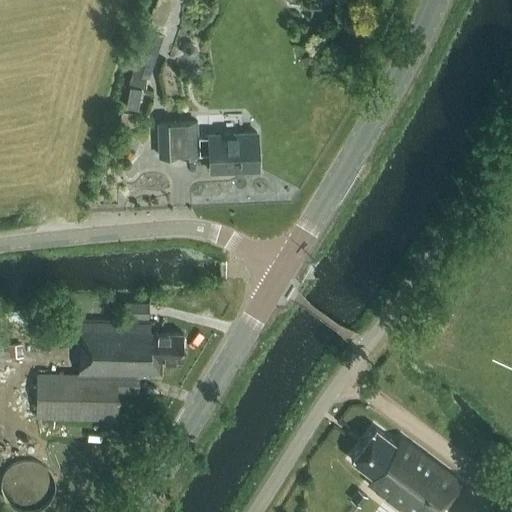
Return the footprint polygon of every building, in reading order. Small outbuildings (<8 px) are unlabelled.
[(158,0),(154,17),(172,22),(177,0),(158,0)] [(160,31),(147,27),(132,71),(144,75),(160,31)] [(125,106),(137,108),(141,88),(129,86),(125,106)] [(207,153),(208,171),(258,169),(257,132),(207,134),(207,135),(196,136),(196,121),(156,123),(157,156),(195,155),(195,154),(207,153)] [(125,301),(125,317),(148,318),(149,301),(125,301)] [(0,311),(0,353),(36,351),(34,310),(0,311)] [(181,360),(182,332),(149,331),(149,323),(78,321),(77,374),(36,373),(35,416),(115,418),(116,390),(137,391),(137,376),(159,376),(160,359),(181,360)] [(401,437),(396,444),(374,427),(350,458),(372,475),(368,481),(387,496),(391,491),(404,500),(400,506),(408,511),(437,511),(460,482),(401,437)] [(357,489),(350,499),(359,505),(366,495),(357,489)]
